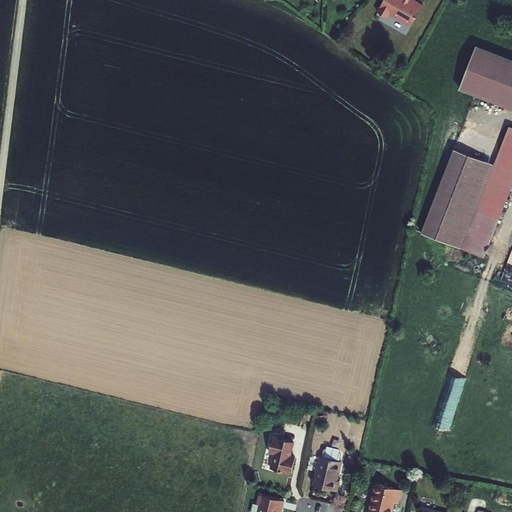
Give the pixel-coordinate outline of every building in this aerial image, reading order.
[(386,0),(374,0),(364,18),(374,24),(377,20),(399,33),(410,12),(398,5),(397,6),(386,0)] [(511,56),(477,43),(460,87),(511,106),(511,56)] [(456,148),(423,232),(484,256),(511,182),(511,125),(510,125),(495,163),(456,148)] [(444,382),(437,419),(456,422),(462,386),(444,382)] [(265,455),(261,469),(282,475),(286,458),(281,457),(285,444),(264,438),(259,453),(265,455)] [(302,453),(298,470),(308,472),(305,485),(331,491),(334,481),(330,481),(335,461),(302,453)] [(368,486),(361,511),(384,511),(386,504),(391,505),(395,492),(368,486)] [(254,508),(252,511),(276,511),(279,502),(252,496),(250,507),(254,508)]
